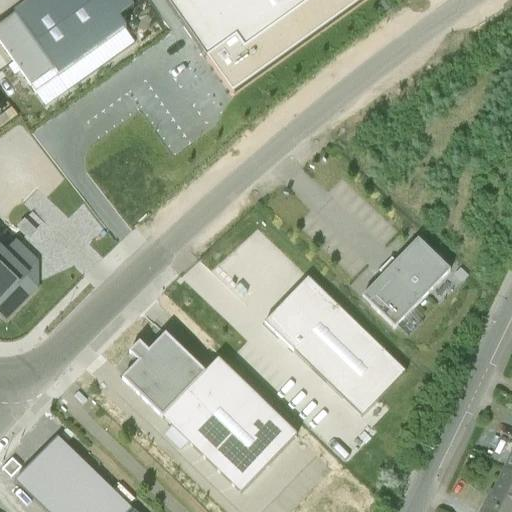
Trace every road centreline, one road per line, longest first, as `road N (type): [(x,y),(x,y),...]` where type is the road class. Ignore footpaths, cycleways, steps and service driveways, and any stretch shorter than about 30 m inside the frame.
road 1 (unclassified): [(7,377),(52,358),(146,263),(459,0)]
road 2 (tertiary): [(511,309),(414,511)]
